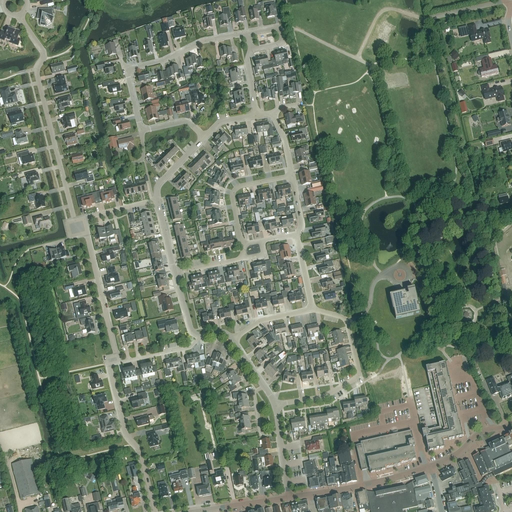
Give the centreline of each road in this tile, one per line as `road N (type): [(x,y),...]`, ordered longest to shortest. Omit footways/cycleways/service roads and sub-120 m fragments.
road 1 (residential): [(74,221),(36,75),(43,50),(18,15)]
road 2 (residential): [(141,131),(132,68),(201,41),(248,34)]
road 3 (residential): [(274,405),(323,396),(357,375),(347,321),(313,310)]
road 4 (residential): [(154,511),(140,452),(122,422),(112,360)]
road 5 (residential): [(112,360),(87,236),(74,221)]
